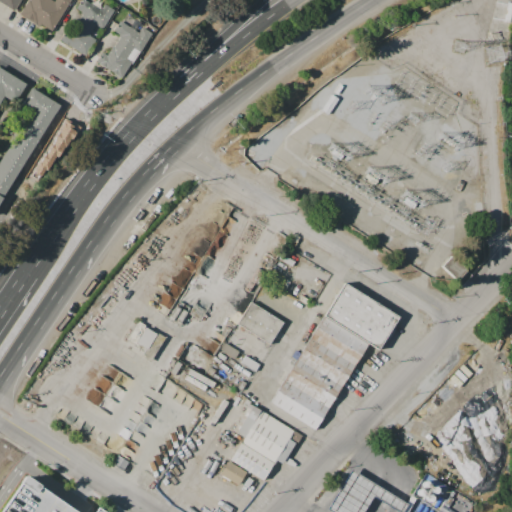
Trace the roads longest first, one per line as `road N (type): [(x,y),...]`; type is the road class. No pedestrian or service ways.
road 1 (residential): [(264,511),(511,269)]
road 2 (residential): [(461,319),(177,145)]
road 3 (trunk): [(0,387),(93,243),(177,145)]
road 4 (motorway): [(177,145),(325,31)]
road 5 (trunk): [(142,127),(32,272)]
road 6 (residential): [(150,511),(0,412)]
